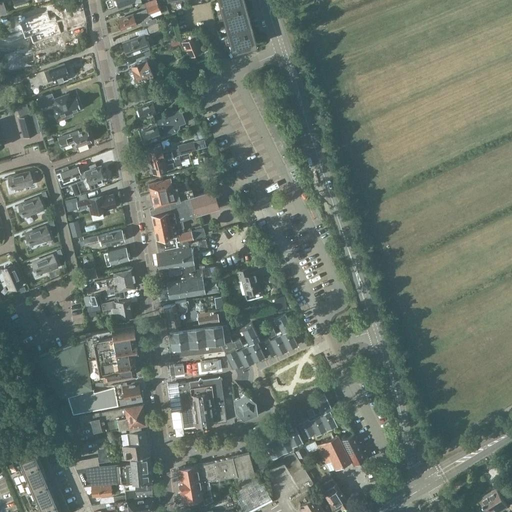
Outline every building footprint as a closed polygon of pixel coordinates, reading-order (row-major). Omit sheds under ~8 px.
[(146,9),(118,19),(122,29),(140,22),(150,18),(148,14),(160,10),(155,0),(153,0),(145,3),(146,9)] [(217,12),(218,14),(246,6),(244,0),(220,0),(224,10),(217,12)] [(225,15),(228,25),(250,19),(246,6),(218,14),(219,17),(225,15)] [(19,24),(17,25),(17,26),(20,25),(25,39),(22,40),(23,41),(30,38),(33,45),(61,35),(55,19),(50,21),(47,14),(19,24)] [(224,36),(225,39),(253,31),(250,19),(228,25),(230,34),(224,36)] [(157,23),(146,27),(148,33),(156,31),(160,29),(157,23)] [(253,31),(225,39),(225,41),(232,40),(235,49),(257,43),(253,31)] [(149,34),(123,43),(127,54),(144,48),(144,47),(146,46),(144,41),(151,38),(149,34)] [(181,43),(187,57),(201,52),(197,42),(195,38),(195,37),(181,43)] [(147,59),(131,66),(133,69),(132,70),(136,80),(145,77),(147,83),(155,79),(153,74),(151,69),(156,67),(152,57),(147,59)] [(48,82),(54,80),(56,79),(57,82),(68,78),(66,74),(68,74),(65,64),(44,71),(48,82)] [(26,94),(22,83),(15,86),(20,97),(26,94)] [(139,107),(138,106),(138,107),(139,110),(137,110),(140,116),(141,116),(142,118),(143,118),(143,117),(150,114),(150,116),(157,113),(155,107),(164,104),(162,101),(172,97),(168,86),(158,90),(160,96),(144,102),(145,104),(139,107)] [(81,109),(76,97),(71,99),(68,93),(52,100),(49,94),(38,98),(42,111),(52,107),(56,118),(81,109)] [(180,108),(163,115),(153,118),(155,124),(152,125),(153,127),(144,130),(143,130),(142,130),(143,133),(142,133),(144,139),(145,138),(147,141),(147,140),(154,138),(154,139),(177,131),(176,130),(177,130),(178,128),(179,127),(179,126),(179,124),(185,122),(180,108)] [(29,115),(19,117),(25,136),(34,134),(29,115)] [(42,126),(48,136),(51,134),(47,125),(48,125),(47,123),(42,126)] [(76,147),(91,142),(86,130),(78,132),(78,131),(58,138),(61,147),(74,142),(76,147)] [(148,152),(146,152),(147,157),(149,157),(150,162),(164,158),(188,152),(188,151),(195,149),(193,141),(178,146),(178,148),(175,149),(175,148),(168,150),(168,151),(162,152),(161,147),(154,149),(153,149),(147,150),(148,152)] [(164,158),(150,162),(152,167),(150,168),(152,172),(153,172),(153,173),(167,170),(174,168),(174,166),(176,166),(176,164),(181,162),(180,160),(190,158),(188,152),(164,158)] [(60,172),(56,174),(61,188),(78,181),(76,176),(79,175),(81,174),(78,166),(78,165),(60,172)] [(98,166),(84,171),(81,172),(84,179),(86,178),(88,184),(97,181),(98,183),(102,182),(101,180),(103,179),(98,166)] [(30,171),(4,178),(9,177),(10,183),(9,183),(10,185),(11,188),(25,186),(31,184),(32,184),(30,177),(29,172),(30,172),(30,171)] [(150,189),(151,194),(165,189),(165,188),(176,185),(175,181),(172,182),(171,178),(163,180),(148,184),(149,185),(148,186),(148,188),(150,189)] [(165,189),(151,194),(154,208),(180,200),(193,196),(191,187),(178,190),(177,186),(177,185),(176,185),(165,188),(165,189)] [(150,210),(155,232),(177,227),(178,229),(184,228),(182,221),(200,214),(219,208),(213,191),(193,197),(193,196),(180,200),(154,208),(150,210)] [(76,198),(65,200),(67,211),(77,209),(78,209),(89,206),(91,213),(99,211),(98,210),(116,206),(113,194),(87,200),(87,198),(77,201),(76,198)] [(39,196),(14,206),(15,207),(19,205),(21,210),(20,210),(21,213),(22,212),(23,215),(37,211),(42,209),(43,209),(41,203),(40,203),(38,198),(40,197),(39,196)] [(81,235),(78,220),(69,223),(72,237),(81,235)] [(47,225),(21,235),(22,236),(26,234),(28,239),(27,239),(28,242),(29,241),(30,244),(44,240),(49,238),(50,238),(48,232),(47,232),(45,227),(47,226),(47,225)] [(155,232),(159,252),(188,246),(188,244),(194,241),(193,239),(205,235),(203,227),(179,234),(178,229),(177,227),(155,232)] [(121,229),(101,234),(99,235),(97,236),(97,235),(83,239),(83,237),(79,238),(81,246),(85,245),(85,246),(99,242),(100,241),(102,246),(124,241),(121,229)] [(161,270),(167,269),(192,264),(194,276),(200,275),(210,273),(209,266),(195,269),(192,251),(207,247),(205,238),(194,241),(188,244),(188,246),(159,252),(158,252),(161,270)] [(104,253),(107,264),(129,259),(126,247),(104,253)] [(54,254),(29,264),(33,263),(35,268),(34,268),(35,270),(36,270),(37,273),(51,269),(56,266),(56,267),(57,266),(55,260),(54,260),(52,255),(54,255),(54,254)] [(5,268),(2,269),(7,283),(10,288),(9,288),(10,289),(16,286),(21,284),(21,285),(22,285),(11,260),(10,261),(12,265),(7,267),(7,266),(5,267),(5,268)] [(167,269),(169,281),(194,276),(192,264),(167,269)] [(79,271),(81,281),(97,277),(94,268),(79,271)] [(88,295),(90,301),(88,302),(89,305),(91,305),(91,304),(116,297),(117,299),(125,297),(123,289),(136,286),(132,268),(113,272),(114,280),(98,286),(99,291),(88,295)] [(264,295),(262,289),(260,290),(255,272),(248,274),(246,268),(236,271),(238,281),(241,280),(245,294),(243,295),(244,300),(246,301),(263,296),(264,295)] [(194,276),(169,281),(173,299),(185,296),(218,290),(215,272),(210,273),(200,275),(194,276)] [(275,299),(278,310),(287,308),(284,296),(275,299)] [(130,299),(114,302),(113,302),(114,307),(111,308),(113,318),(131,315),(129,304),(130,303),(130,299)] [(181,315),(179,315),(179,313),(185,312),(187,308),(186,299),(175,301),(176,304),(159,307),(162,327),(170,325),(170,326),(180,325),(180,321),(182,321),(181,315)] [(87,306),(90,317),(97,316),(96,312),(101,311),(99,303),(87,306)] [(183,333),(186,355),(224,350),(232,366),(242,361),(243,363),(261,354),(260,353),(263,352),(265,356),(273,353),(272,351),(275,350),(277,354),(284,350),(283,349),(287,347),(287,348),(297,343),(291,329),(293,327),(285,311),(274,316),(280,329),(275,331),(272,325),(267,328),(270,334),(260,339),(252,322),(241,327),(248,341),(244,343),(239,336),(233,339),(229,332),(228,326),(223,327),(183,333)] [(197,313),(197,316),(199,325),(219,322),(217,313),(210,314),(210,311),(197,313)] [(46,377),(59,398),(93,387),(93,384),(108,381),(107,379),(137,374),(136,368),(137,368),(135,355),(133,355),(132,352),(137,351),(136,341),(134,341),(133,336),(135,335),(133,324),(85,334),(85,337),(34,357),(46,377)] [(170,358),(186,355),(183,333),(168,335),(170,358)] [(200,362),(201,371),(219,368),(218,360),(200,362)] [(169,366),(171,375),(184,373),(183,364),(169,366)] [(307,375),(310,381),(319,377),(316,370),(307,375)] [(220,377),(178,383),(167,384),(171,411),(181,410),(184,427),(226,421),(220,377)] [(93,388),(67,396),(73,414),(143,400),(139,381),(131,383),(131,384),(126,385),(126,382),(113,384),(113,386),(94,391),(93,388)] [(315,413),(312,407),(307,410),(309,415),(298,421),(306,437),(316,432),(317,434),(337,424),(330,409),(332,408),(324,392),(315,397),(317,401),(315,402),(320,410),(315,413)] [(247,393),(246,394),(234,400),(235,412),(244,421),(257,414),(256,402),(247,393)] [(146,423),(144,413),(141,403),(115,408),(80,416),(83,430),(92,428),(92,431),(106,428),(107,430),(146,423)] [(66,416),(69,429),(77,427),(74,414),(66,416)] [(265,441),(272,455),(294,445),(293,443),(303,438),(295,422),(282,429),(279,423),(274,425),(277,431),(272,433),(266,421),(255,426),(262,442),(265,441)] [(122,433),(96,440),(98,456),(97,456),(98,462),(130,456),(149,453),(145,428),(122,432),(122,433)] [(317,445),(316,445),(318,448),(325,463),(329,470),(335,467),(336,468),(350,461),(352,465),(365,458),(354,434),(340,440),(338,435),(321,443),(317,445)] [(302,447),(295,451),(298,458),(299,457),(301,462),(308,459),(302,447)] [(293,449),(280,456),(283,460),(301,491),(302,491),(309,487),(314,484),(293,449)] [(26,457),(13,463),(16,470),(18,469),(21,475),(18,476),(24,490),(27,489),(29,495),(26,496),(33,510),(35,509),(36,511),(61,511),(35,450),(25,454),(26,457)] [(43,450),(40,452),(65,511),(69,510),(68,509),(43,450)] [(213,461),(196,465),(199,480),(206,478),(206,481),(209,481),(237,476),(239,485),(255,477),(249,452),(213,461)] [(98,464),(76,468),(80,476),(150,469),(149,460),(149,453),(130,456),(130,463),(98,468),(98,464)] [(256,455),(259,466),(266,464),(263,453),(256,455)] [(73,460),(76,468),(98,464),(97,456),(73,460)] [(179,482),(179,486),(180,491),(181,491),(184,506),(186,508),(206,504),(212,501),(209,481),(206,481),(206,478),(199,480),(196,465),(177,468),(179,482)] [(150,469),(80,476),(83,485),(151,478),(150,469)] [(341,508),(348,503),(332,478),(319,486),(334,510),(340,506),(341,508)] [(125,495),(113,496),(114,501),(126,499),(152,496),(150,481),(135,483),(134,483),(135,489),(129,489),(125,490),(125,495)] [(91,486),(92,497),(111,495),(110,484),(91,486)] [(300,505),(304,511),(324,511),(309,487),(302,491),(302,492),(290,500),(295,508),(300,505)] [(489,511),(495,509),(496,511),(499,511),(508,507),(496,488),(479,498),(487,511),(489,511)] [(126,499),(114,501),(115,511),(118,510),(118,511),(144,511),(154,511),(152,496),(126,499)]
